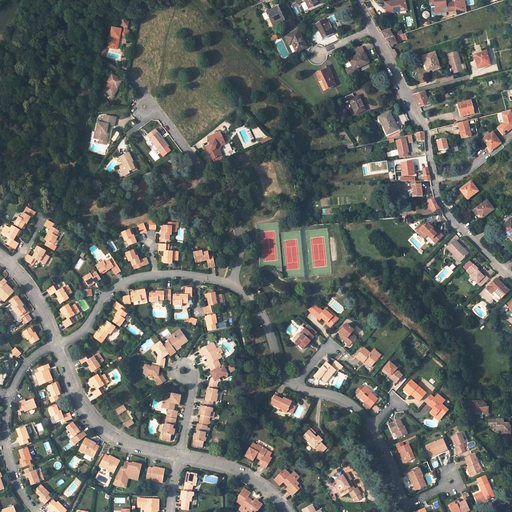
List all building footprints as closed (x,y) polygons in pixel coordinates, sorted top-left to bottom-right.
[(319,0),(305,0),(309,8),(321,3),(319,0)] [(396,1),(384,3),(386,14),(394,13),(400,12),(407,10),(404,0),(401,0),(398,1),(398,2),(396,2),(396,1)] [(444,0),(429,0),(430,3),(434,2),(435,13),(442,13),(441,8),(445,7),(446,12),(455,12),(454,2),(446,3),(446,0),(445,0),(444,0)] [(455,0),(454,2),(455,12),(456,17),(467,13),(464,0),(455,0)] [(278,6),(266,12),(273,25),(285,20),(278,6)] [(334,33),(336,32),(330,18),(326,20),(328,25),(329,24),(334,33)] [(326,20),(317,24),(323,38),(334,33),(329,24),(328,25),(326,20)] [(120,38),(127,39),(129,39),(131,32),(129,31),(130,28),(131,23),(124,22),(124,27),(125,27),(124,30),(113,28),(111,37),(110,43),(109,48),(115,49),(117,39),(119,39),(120,38)] [(299,29),(286,36),(290,45),(292,44),(296,52),(308,46),(299,29)] [(393,37),(388,30),(381,32),(386,40),(393,37)] [(405,33),(400,35),(395,37),(397,42),(407,39),(405,33)] [(393,37),(386,40),(390,46),(396,44),(393,37)] [(486,51),(474,55),(478,69),(484,67),(483,66),(490,64),(486,51)] [(357,75),(354,70),(357,68),(369,63),(364,52),(349,59),(353,67),(346,70),(350,78),(357,75)] [(423,56),(427,70),(439,67),(435,52),(423,56)] [(462,71),(457,52),(448,55),(449,58),(447,59),(450,68),(451,68),(453,74),(462,71)] [(325,70),(316,74),(319,81),(322,80),(327,89),(336,84),(332,75),(333,75),(329,65),(324,67),(325,70)] [(123,82),(113,76),(109,83),(104,92),(112,97),(117,89),(118,89),(123,82)] [(426,92),(413,95),(419,107),(429,105),(426,92)] [(353,93),(341,99),(343,103),(349,100),(356,115),(366,109),(359,95),(354,97),(353,93)] [(470,101),(458,104),(461,117),(473,114),(470,101)] [(511,128),(511,115),(511,110),(502,113),(504,122),(497,128),(503,136),(511,128)] [(390,112),(379,117),(388,134),(399,129),(390,112)] [(108,130),(109,126),(111,126),(115,127),(116,119),(105,117),(104,122),(99,121),(97,132),(97,133),(96,132),(94,139),(106,141),(108,135),(109,135),(110,130),(108,130)] [(472,136),(468,121),(458,124),(461,138),(468,136),(472,136)] [(156,131),(148,137),(163,158),(171,152),(168,148),(163,140),(161,141),(157,135),(158,134),(156,131)] [(222,156),(220,151),(216,149),(218,145),(219,144),(224,142),(223,137),(224,137),(225,134),(217,131),(215,133),(216,135),(213,136),(208,138),(211,143),(209,147),(205,148),(210,161),(222,156)] [(418,140),(425,140),(425,131),(417,133),(418,140)] [(493,132),(489,134),(486,137),(483,139),(491,150),(501,142),(493,132)] [(406,138),(397,141),(400,157),(408,156),(407,152),(409,152),(406,138)] [(449,149),(446,139),(437,141),(440,151),(449,149)] [(121,159),(120,159),(123,168),(121,169),(125,178),(131,174),(131,173),(135,170),(132,164),(133,163),(129,155),(128,155),(121,159)] [(402,163),(403,176),(415,174),(413,162),(402,163)] [(413,195),(421,195),(421,184),(418,184),(417,181),(415,181),(412,181),(413,195)] [(471,181),(460,189),(464,194),(466,193),(470,198),(479,191),(471,181)] [(435,199),(429,201),(430,204),(428,205),(429,208),(425,209),(417,210),(417,212),(415,212),(416,215),(444,213),(437,204),(435,199)] [(494,209),(487,200),(473,211),(476,216),(479,214),(482,218),(494,209)] [(24,214),(23,213),(15,226),(22,229),(26,222),(28,223),(31,218),(33,219),(36,213),(28,208),(24,214)] [(47,242),(54,246),(58,238),(57,237),(59,232),(54,229),(53,228),(55,224),(48,221),(45,227),(51,230),(49,233),(51,234),(47,242)] [(415,228),(424,237),(425,236),(433,244),(441,236),(433,228),(434,227),(427,221),(424,224),(422,222),(415,228)] [(511,221),(502,230),(509,237),(511,242),(511,221)] [(171,226),(171,232),(176,232),(176,228),(177,228),(178,223),(168,223),(168,226),(171,226)] [(136,227),(139,234),(146,232),(143,225),(136,227)] [(443,234),(436,225),(434,227),(433,228),(441,236),(443,234)] [(11,229),(6,226),(1,234),(10,239),(12,240),(11,243),(9,241),(6,245),(16,250),(17,247),(19,245),(14,241),(17,236),(20,231),(13,227),(11,229)] [(171,232),(171,226),(168,226),(163,226),(162,234),(160,234),(160,241),(168,241),(169,235),(170,236),(171,232)] [(128,247),(136,244),(133,238),(131,239),(128,230),(121,233),(124,242),(126,242),(128,247)] [(448,246),(454,253),(461,260),(469,252),(456,238),(448,246)] [(177,262),(177,252),(168,252),(165,252),(165,249),(168,249),(168,245),(158,245),(158,249),(158,251),(163,251),(163,257),(162,264),(170,264),(171,261),(177,262)] [(45,265),(50,256),(45,253),(46,251),(39,247),(36,252),(33,258),(28,255),(25,261),(34,266),(36,262),(33,261),(35,259),(37,260),(45,265)] [(141,267),(148,264),(146,259),(146,258),(139,261),(138,258),(136,259),(132,250),(124,254),(128,262),(130,262),(132,267),(138,265),(139,264),(141,267)] [(209,257),(208,252),(202,253),(202,251),(193,253),(195,261),(203,259),(203,261),(207,261),(208,268),(209,267),(215,266),(213,259),(209,259),(209,257)] [(453,254),(460,261),(461,260),(454,253),(453,254)] [(475,263),(470,258),(463,265),(468,269),(475,263)] [(112,259),(104,264),(103,262),(95,266),(99,273),(107,269),(108,271),(110,269),(114,275),(117,273),(120,272),(112,259)] [(484,275),(480,271),(481,270),(475,263),(468,269),(473,275),(472,276),(481,286),(490,277),(486,273),(484,275)] [(90,275),(82,279),(86,286),(93,282),(94,283),(100,280),(96,273),(91,276),(90,275)] [(495,289),(503,297),(510,289),(498,276),(487,287),(492,292),(495,289)] [(6,282),(3,279),(0,282),(0,296),(5,301),(14,292),(7,285),(6,286),(4,284),(6,282)] [(72,293),(67,286),(59,291),(56,292),(55,290),(57,288),(55,285),(46,291),(50,296),(55,293),(58,298),(61,303),(68,299),(66,297),(72,293)] [(192,294),(192,287),(185,287),(185,294),(182,294),(182,296),(173,296),(173,304),(182,304),(182,302),(188,302),(188,297),(188,295),(192,294)] [(171,289),(164,289),(164,291),(158,291),(158,293),(149,293),(149,300),(159,301),(159,299),(164,299),(164,296),(167,296),(167,299),(170,299),(171,289)] [(492,292),(498,298),(500,299),(503,297),(495,289),(492,292)] [(145,290),(138,291),(139,293),(131,294),(132,303),(141,301),(141,303),(147,302),(145,290)] [(222,303),(220,294),(214,295),(214,292),(206,293),(207,300),(208,306),(202,307),(203,310),(204,314),(214,312),(213,307),(211,308),(210,305),(212,305),(222,303)] [(23,304),(20,299),(13,304),(16,309),(15,310),(20,317),(27,312),(22,305),(23,304)] [(120,328),(125,320),(123,319),(127,315),(122,311),(120,310),(122,307),(117,302),(112,308),(118,312),(117,314),(118,315),(113,323),(120,328)] [(79,313),(74,304),(68,307),(67,305),(60,309),(64,315),(67,320),(62,323),(65,329),(74,323),(72,320),(70,321),(68,319),(71,317),(79,313)] [(319,310),(315,307),(308,312),(313,317),(319,310)] [(324,309),(323,310),(332,318),(333,317),(324,309)] [(321,312),(319,310),(313,317),(320,322),(322,319),(326,323),(327,324),(326,325),(331,329),(338,320),(333,317),(332,318),(323,310),(321,312)] [(32,320),(28,314),(22,319),(26,324),(32,320)] [(215,329),(214,324),(216,323),(214,314),(206,316),(208,324),(206,325),(207,331),(215,329)] [(194,327),(196,319),(190,317),(188,325),(189,325),(194,327)] [(105,339),(108,334),(109,335),(115,328),(108,323),(103,330),(102,329),(98,334),(97,333),(93,338),(101,344),(103,341),(101,339),(103,337),(105,339)] [(354,331),(347,325),(340,333),(344,336),(347,339),(345,342),(350,346),(356,340),(350,335),(352,334),(354,331)] [(33,327),(26,330),(30,339),(31,338),(33,343),(41,340),(39,334),(37,335),(33,327)] [(309,328),(306,332),(312,338),(316,333),(309,328)] [(306,332),(304,331),(301,335),(301,336),(303,337),(296,345),(303,351),(314,339),(312,338),(306,332)] [(181,346),(185,344),(179,335),(175,338),(174,336),(173,337),(168,341),(169,342),(163,346),(169,354),(171,356),(176,352),(175,350),(181,346)] [(294,344),(296,345),(303,337),(301,336),(294,344)] [(160,342),(152,348),(154,351),(156,351),(158,355),(157,364),(155,364),(154,367),(160,368),(164,369),(166,360),(164,358),(169,354),(163,346),(160,342)] [(217,349),(214,343),(201,349),(204,356),(205,355),(208,360),(206,361),(212,371),(221,367),(218,360),(222,358),(221,355),(218,349),(217,349)] [(16,347),(11,352),(16,358),(21,353),(16,347)] [(370,355),(364,350),(356,359),(363,364),(364,363),(367,365),(371,368),(378,359),(371,354),(370,355)] [(103,362),(98,354),(90,359),(86,354),(78,359),(82,365),(86,362),(89,366),(93,372),(100,368),(98,365),(103,362)] [(320,373),(314,379),(319,382),(320,381),(323,384),(326,380),(328,382),(333,376),(332,375),(335,371),(336,372),(337,373),(340,370),(342,367),(337,362),(332,368),(327,364),(322,371),(320,373)] [(397,369),(389,363),(384,369),(391,375),(390,377),(389,378),(396,383),(402,376),(396,370),(397,369)] [(221,367),(212,371),(210,372),(213,378),(215,381),(220,378),(224,376),(226,377),(231,374),(231,372),(235,370),(232,364),(228,366),(229,368),(226,370),(224,365),(221,367)] [(50,369),(49,365),(38,369),(40,373),(36,374),(40,385),(53,381),(49,372),(48,373),(47,370),(50,369)] [(146,365),(144,374),(146,376),(148,376),(149,375),(153,376),(158,383),(157,384),(158,387),(166,381),(161,375),(159,374),(160,368),(154,367),(146,365)] [(109,383),(104,375),(99,378),(97,375),(90,380),(94,386),(97,390),(92,393),(96,398),(104,393),(100,388),(109,383)] [(218,390),(220,384),(218,383),(214,382),(210,381),(208,388),(218,390)] [(426,393),(411,381),(405,388),(412,393),(410,394),(419,401),(426,393)] [(59,390),(56,384),(48,387),(53,398),(50,399),(52,403),(59,400),(58,396),(61,395),(59,390)] [(212,408),(214,401),(217,402),(219,394),(217,394),(218,390),(208,388),(204,406),(212,408)] [(369,411),(379,400),(371,393),(365,388),(358,396),(367,404),(364,407),(369,411)] [(181,396),(166,393),(165,398),(164,398),(162,409),(168,410),(167,417),(176,419),(178,412),(174,411),(175,404),(179,405),(181,396)] [(425,401),(429,404),(430,402),(434,397),(431,394),(425,401)] [(441,417),(448,409),(441,403),(444,399),(437,394),(434,397),(430,402),(435,406),(433,408),(431,411),(436,415),(437,414),(441,417)] [(474,395),(465,395),(464,401),(466,401),(466,406),(468,406),(468,412),(469,413),(472,413),(474,412),(482,412),(484,413),(487,413),(488,412),(488,409),(486,408),(486,404),(482,400),(473,400),(474,395)] [(283,400),(275,396),(272,402),(276,404),(275,406),(283,410),(284,412),(287,413),(288,412),(291,414),(295,406),(291,405),(293,402),(284,398),(283,400)] [(37,408),(34,399),(22,404),(21,402),(18,403),(20,410),(21,411),(24,410),(25,412),(37,408)] [(127,410),(123,405),(115,410),(119,415),(127,410)] [(72,420),(69,413),(63,416),(62,413),(60,414),(57,406),(49,408),(53,417),(54,416),(56,422),(64,419),(65,422),(72,420)] [(201,406),(199,415),(201,416),(199,424),(206,426),(208,417),(210,418),(211,413),(213,412),(214,408),(212,408),(204,406),(201,406)] [(439,420),(441,417),(437,414),(436,415),(431,411),(430,412),(439,420)] [(164,433),(163,439),(170,440),(172,435),(174,436),(175,429),(173,429),(174,426),(175,426),(176,419),(167,417),(165,429),(163,428),(162,431),(164,433)] [(503,423),(503,418),(488,418),(489,425),(492,424),(495,426),(497,426),(498,429),(500,432),(502,432),(502,437),(511,437),(511,431),(509,431),(509,426),(509,423),(503,423)] [(128,428),(134,424),(132,419),(125,423),(128,428)] [(403,427),(400,420),(389,425),(392,432),(395,431),(395,433),(398,438),(408,434),(404,427),(403,427)] [(75,426),(72,423),(66,428),(74,437),(76,436),(80,441),(86,436),(82,431),(80,432),(75,426)] [(198,424),(196,431),(197,432),(197,434),(195,434),(194,440),(196,440),(195,446),(203,448),(204,443),(206,441),(207,438),(205,438),(208,426),(206,426),(199,424),(198,424)] [(30,439),(25,427),(17,430),(20,439),(21,442),(19,442),(21,446),(27,444),(29,443),(27,440),(30,439)] [(321,442),(323,441),(318,436),(317,438),(314,436),(316,434),(311,429),(303,437),(312,445),(311,446),(313,449),(315,449),(320,453),(326,447),(321,442)] [(464,442),(460,432),(452,436),(457,445),(455,446),(457,450),(464,447),(463,443),(464,442)] [(93,443),(85,439),(79,450),(94,458),(99,448),(95,446),(92,445),(93,443)] [(447,450),(443,440),(435,443),(434,443),(426,447),(430,456),(438,452),(439,454),(447,450)] [(271,454),(267,451),(257,445),(257,446),(253,444),(245,457),(253,461),(255,458),(261,461),(259,465),(266,469),(271,459),(269,457),(271,454)] [(406,462),(415,458),(409,444),(404,446),(397,449),(400,455),(402,454),(404,457),(406,462)] [(32,460),(27,448),(19,451),(22,460),(23,462),(22,463),(23,467),(29,465),(31,464),(30,461),(32,460)] [(482,471),(474,454),(465,458),(469,466),(473,475),(482,471)] [(114,473),(121,461),(112,457),(111,459),(109,457),(105,455),(100,466),(114,473)] [(511,467),(511,459),(495,460),(501,468),(511,467)] [(121,467),(112,484),(124,487),(127,476),(138,479),(141,465),(133,463),(132,465),(129,464),(125,463),(124,468),(121,467)] [(32,485),(40,482),(36,470),(34,471),(32,467),(30,468),(24,470),(26,474),(28,473),(29,476),(32,485)] [(163,483),(165,470),(156,468),(156,470),(153,469),(149,469),(146,480),(163,483)] [(291,475),(285,469),(274,480),(280,486),(283,482),(288,487),(286,490),(293,496),(300,489),(297,486),(299,484),(296,481),(292,477),(293,476),(292,474),(291,475)] [(425,477),(421,469),(412,473),(416,480),(413,482),(417,491),(427,486),(423,478),(425,477)] [(197,475),(187,472),(183,491),(192,492),(193,486),(196,486),(197,479),(196,478),(197,475)] [(296,481),(300,478),(294,472),(292,474),(293,476),(292,477),(296,481)] [(352,480),(348,473),(335,480),(337,484),(335,485),(340,494),(343,492),(345,495),(349,493),(352,499),(353,498),(360,494),(361,494),(358,488),(355,489),(350,481),(352,480)] [(138,479),(127,476),(124,487),(125,487),(127,478),(138,481),(138,479)] [(494,496),(487,480),(479,483),(482,492),(475,495),(477,500),(480,499),(481,502),(494,496)] [(50,494),(41,485),(35,491),(42,498),(44,500),(42,501),(45,504),(50,500),(51,498),(48,495),(50,494)] [(251,494),(244,489),(235,501),(242,505),(241,507),(247,511),(248,510),(250,511),(252,511),(253,510),(255,511),(257,511),(263,505),(255,499),(253,502),(247,498),(251,494)] [(182,491),(180,500),(182,501),(181,509),(189,510),(190,502),(191,502),(192,497),(194,496),(194,492),(192,492),(183,491),(182,491)] [(159,499),(145,499),(144,511),(156,511),(157,511),(157,508),(159,508),(159,499)] [(55,511),(65,511),(67,511),(58,502),(56,503),(53,500),(52,502),(48,506),(51,509),(52,508),(54,510),(55,511)] [(465,511),(469,510),(465,501),(460,503),(455,505),(454,503),(448,505),(450,511),(465,511)]
